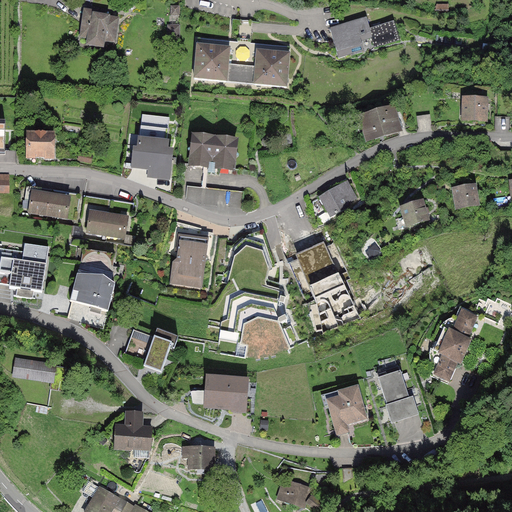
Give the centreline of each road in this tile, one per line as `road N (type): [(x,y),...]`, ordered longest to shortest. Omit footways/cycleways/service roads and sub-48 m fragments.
road 1 (residential): [(511,136),(388,145),(271,212),(229,221),(78,178),(0,169)]
road 2 (residential): [(0,308),(92,341),(165,411),(269,446),(402,450),(464,421)]
road 3 (track): [(511,476),(362,494),(334,511)]
